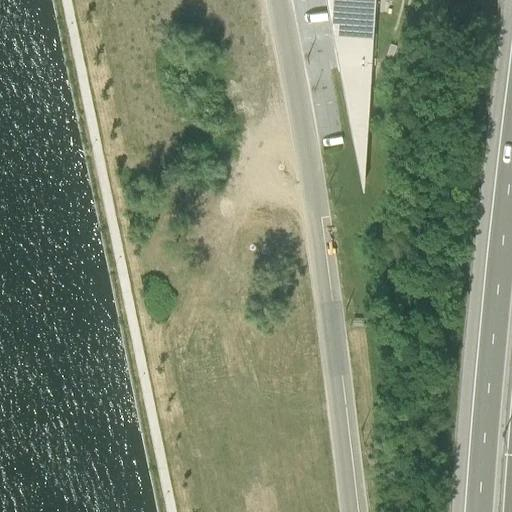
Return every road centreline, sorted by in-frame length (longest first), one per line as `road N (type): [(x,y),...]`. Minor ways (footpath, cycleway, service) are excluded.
road 1 (unclassified): [(354,511),(316,221),(274,0)]
road 2 (motorway): [(511,142),(478,511)]
